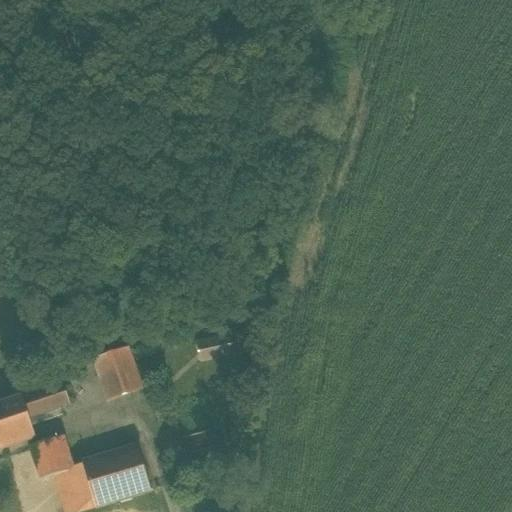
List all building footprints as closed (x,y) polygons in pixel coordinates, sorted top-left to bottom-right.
[(199,342),(201,356),(234,351),(231,337),(199,342)] [(130,350),(119,354),(131,393),(142,389),(130,350)] [(101,359),(111,399),(131,393),(119,354),(101,359)] [(111,399),(101,359),(93,361),(104,401),(111,399)] [(62,385),(40,392),(43,415),(61,409),(69,406),(62,385)] [(28,420),(43,415),(40,392),(21,399),(21,398),(0,405),(0,450),(34,439),(30,427),(28,420)] [(28,420),(30,427),(63,417),(61,409),(43,415),(28,420)] [(30,448),(40,481),(55,476),(68,473),(67,469),(58,440),(30,448)] [(137,449),(82,465),(95,508),(95,509),(151,493),(137,449)] [(65,511),(82,511),(95,508),(82,465),(67,469),(68,473),(55,476),(62,500),(65,511)]
